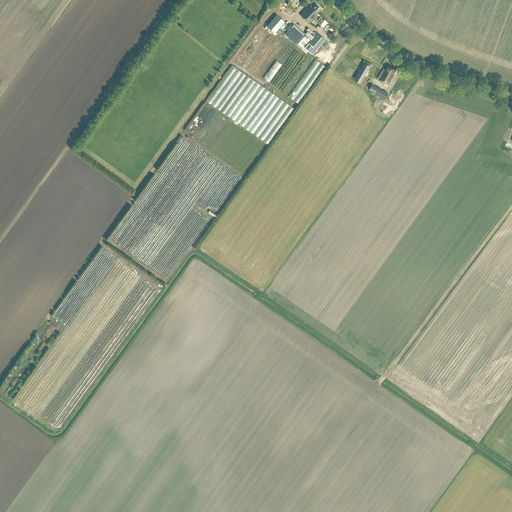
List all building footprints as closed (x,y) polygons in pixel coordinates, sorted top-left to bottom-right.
[(322,9),(316,3),(312,7),(309,4),(300,14),(309,22),(317,14),(322,9)] [(293,16),(298,11),(293,6),(288,11),(293,16)] [(278,14),(267,26),(274,32),(285,21),(278,14)] [(325,29),(324,31),(328,33),(334,24),(327,20),(323,27),(325,29)] [(284,33),(295,43),(304,34),(294,24),(284,33)] [(305,47),(313,54),(326,39),(318,32),(305,47)] [(303,102),(327,63),(297,44),(286,63),(279,59),(266,79),(303,102)] [(364,62),(355,79),(360,82),(370,66),(364,62)] [(386,69),(384,68),(378,78),(389,84),(394,74),(393,74),(396,69),(388,65),(386,69)] [(212,103),(260,134),(259,135),(272,144),(297,106),(236,66),(212,103)] [(385,99),(389,94),(372,84),(369,90),(385,99)] [(165,221),(184,192),(173,185),(173,184),(168,181),(169,181),(158,174),(139,204),(165,221)] [(39,367),(19,398),(22,400),(43,369),(39,367)] [(39,387),(47,375),(44,373),(35,385),(39,387)] [(81,392),(87,385),(84,382),(78,389),(81,392)]
